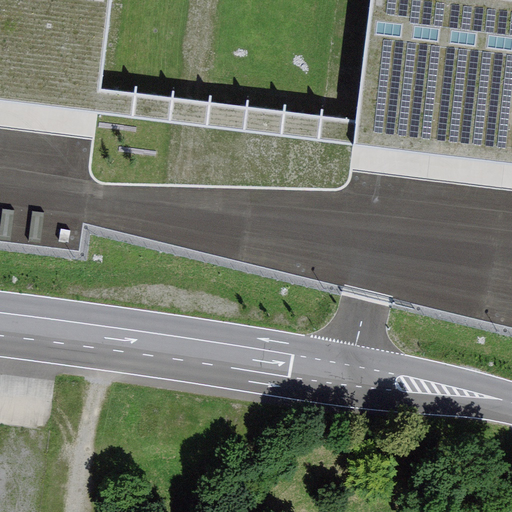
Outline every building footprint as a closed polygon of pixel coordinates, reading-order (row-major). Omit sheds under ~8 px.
[(0,0),(0,76),(101,89),(112,0),(0,0)] [(511,0),(371,0),(356,120),(511,139),(511,0)] [(0,76),(0,102),(98,114),(101,89),(0,76)] [(101,89),(98,114),(353,145),(356,120),(101,89)] [(511,139),(356,120),(353,145),(511,164),(511,139)]
